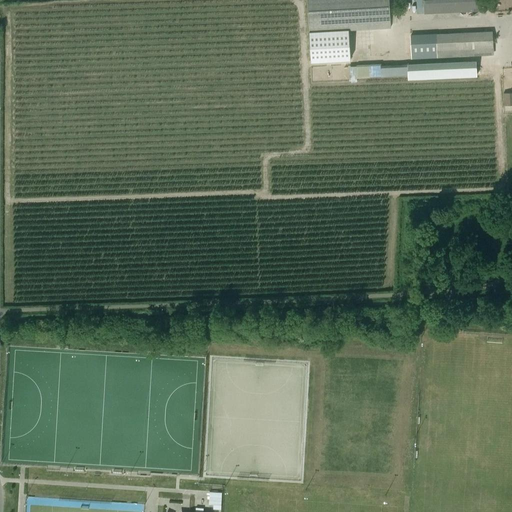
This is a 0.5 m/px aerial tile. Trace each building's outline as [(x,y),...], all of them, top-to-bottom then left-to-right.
[(350,59),(349,29),(391,27),(389,0),(307,0),(310,61),(350,59)] [(423,0),(424,13),(480,10),(479,0),(423,0)] [(492,31),(436,34),(437,57),(493,54),(492,47),(493,47),(492,31)] [(412,58),(437,57),(436,34),(411,35),(412,58)] [(381,64),(357,65),(358,77),(407,75),(407,64),(381,66),(381,64)] [(504,106),(511,105),(511,92),(503,93),(504,106)] [(200,511),(208,511),(209,503),(196,503),(196,511),(200,511)]
